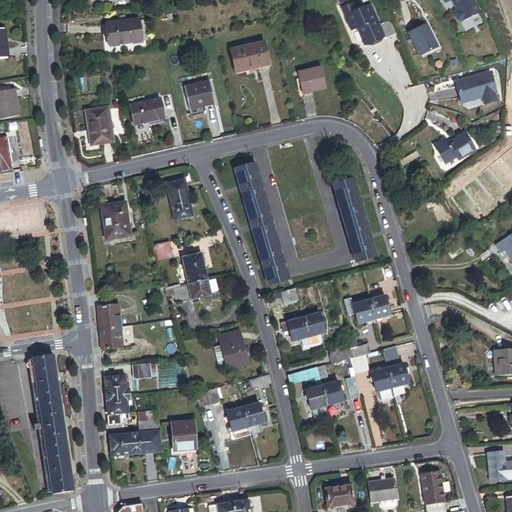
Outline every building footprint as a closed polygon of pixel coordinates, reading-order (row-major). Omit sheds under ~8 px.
[(478,13),(472,0),(452,0),(457,10),(456,11),(455,14),(458,20),(461,21),(478,13)] [(364,47),(384,40),(379,27),(371,7),(361,11),(358,3),(342,9),(352,33),(358,31),(364,47)] [(11,16),(25,14),(24,6),(10,7),(11,16)] [(109,43),(143,40),(140,18),(107,21),(109,43)] [(395,37),(390,22),(379,27),(384,40),(384,41),(395,37)] [(440,44),(429,22),(412,31),(422,53),(440,44)] [(0,68),(9,68),(6,39),(0,39),(0,68)] [(233,49),(237,70),(271,63),(267,42),(233,49)] [(303,96),(327,91),(323,71),(299,75),(303,96)] [(490,74),(456,85),(462,105),(483,98),(485,106),(497,102),(495,95),(496,94),(490,74)] [(204,103),(215,102),(211,78),(184,82),(189,115),(206,112),(204,103)] [(0,119),(19,116),(15,89),(0,91),(0,119)] [(133,125),(164,118),(160,98),(129,105),(133,125)] [(113,145),(107,111),(85,115),(90,148),(113,145)] [(462,162),(480,151),(469,134),(451,145),(448,140),(438,146),(450,166),(460,160),(462,162)] [(0,171),(0,173),(12,172),(6,137),(0,138),(0,171)] [(269,285),(289,279),(255,162),(235,168),(269,285)] [(355,261),(375,256),(353,177),(332,183),(355,261)] [(175,222),(194,217),(185,180),(166,184),(175,222)] [(107,240),(130,237),(125,203),(102,206),(107,240)] [(511,257),(511,241),(500,251),(506,258),(510,255),(511,257)] [(173,259),(169,244),(154,248),(159,264),(173,259)] [(466,252),(456,258),(459,264),(470,257),(466,252)] [(181,260),(188,285),(207,280),(200,254),(181,260)] [(192,300),(212,295),(207,280),(188,285),(189,287),(192,300)] [(178,304),(192,300),(189,287),(174,291),(178,304)] [(284,304),(299,300),(297,293),(296,289),(281,293),(284,304)] [(374,320),(390,315),(385,295),(369,300),(374,320)] [(348,316),(355,314),(352,304),(351,299),(344,301),(345,305),(348,316)] [(358,324),(374,320),(369,300),(352,304),(355,314),(358,324)] [(102,350),(122,348),(118,305),(98,307),(102,350)] [(325,333),(322,323),(320,317),(319,313),(303,318),(308,337),(320,334),(325,333)] [(308,337),(303,318),(287,322),(290,332),(292,342),(308,337)] [(284,334),(290,332),(287,322),(281,324),(284,334)] [(348,350),(358,347),(354,330),(344,333),(347,345),(348,350)] [(228,371),(248,364),(238,331),(217,337),(220,346),(226,365),(228,371)] [(322,342),(320,334),(308,337),(311,348),(320,346),(322,342)] [(363,355),(370,353),(368,344),(358,347),(348,350),(350,358),(363,355)] [(331,364),(350,358),(348,350),(347,345),(331,349),(333,355),(329,356),(331,364)] [(219,368),(226,365),(220,346),(213,349),(219,368)] [(384,357),(399,353),(397,346),(382,350),(384,357)] [(492,378),(511,377),(511,368),(511,351),(484,352),(484,369),(487,369),(491,369),(492,378)] [(386,363),(400,360),(399,353),(384,357),(386,363)] [(74,490),(53,354),(32,357),(32,359),(43,425),(43,430),(53,492),(53,494),(74,490)] [(354,374),(367,371),(363,355),(350,358),(354,374)] [(43,425),(32,359),(28,360),(38,425),(43,425)] [(402,385),(409,384),(403,364),(387,368),(392,388),(402,385)] [(134,380),(151,379),(150,365),(133,366),(134,380)] [(320,379),(326,377),(323,366),(317,368),(318,373),(320,379)] [(305,377),(318,373),(317,368),(304,372),(305,377)] [(377,392),(392,388),(387,368),(371,373),(376,392),(377,392)] [(291,384),(306,380),(305,377),(304,372),(304,371),(288,375),(291,384)] [(130,389),(127,389),(126,376),(104,378),(106,397),(130,395),(130,389)] [(249,381),(251,389),(271,383),(269,376),(249,381)] [(351,399),(360,397),(355,377),(346,380),(351,399)] [(327,406),(343,401),(338,382),(322,386),(327,406)] [(394,395),(404,392),(402,385),(392,388),(394,395)] [(325,406),(327,406),(322,386),(305,391),(311,410),(312,410),(325,406)] [(392,388),(377,392),(379,400),(382,402),(393,399),(395,396),(394,395),(392,388)] [(200,410),(221,404),(217,390),(196,396),(200,410)] [(126,414),(129,414),(128,405),(128,401),(131,401),(130,395),(106,397),(107,416),(121,415),(126,414)] [(248,427),(265,423),(259,403),(256,404),(248,406),(243,408),(248,427)] [(325,406),(312,410),(314,417),(327,414),(325,406)] [(240,430),(248,427),(243,408),(228,411),(227,412),(232,432),(240,430)] [(159,422),(159,421),(158,411),(139,413),(139,423),(157,422),(159,422)] [(108,426),(121,425),(121,415),(107,416),(108,426)] [(174,451),(196,449),(194,421),(171,423),(174,451)] [(140,433),(158,431),(157,422),(139,423),(140,433)] [(242,437),(250,435),(248,427),(240,430),(242,437)] [(53,492),(43,430),(39,430),(48,492),(53,492)] [(111,457),(161,453),(160,431),(158,431),(140,433),(109,436),(111,457)] [(505,479),(505,478),(503,462),(503,451),(487,452),(489,480),(505,479)] [(511,461),(503,462),(505,478),(511,477),(511,461)] [(426,511),(446,511),(440,473),(422,475),(426,511)] [(396,499),(398,499),(395,479),(386,480),(386,475),(382,475),(382,480),(368,482),(371,502),(382,501),(396,499)] [(328,508),(354,505),(352,485),(326,489),(328,508)] [(396,499),(382,501),(383,506),(385,508),(395,506),(396,504),(396,499)] [(234,511),(251,511),(249,500),(234,503),(234,511)] [(218,511),(234,511),(234,503),(217,505),(218,511)]
